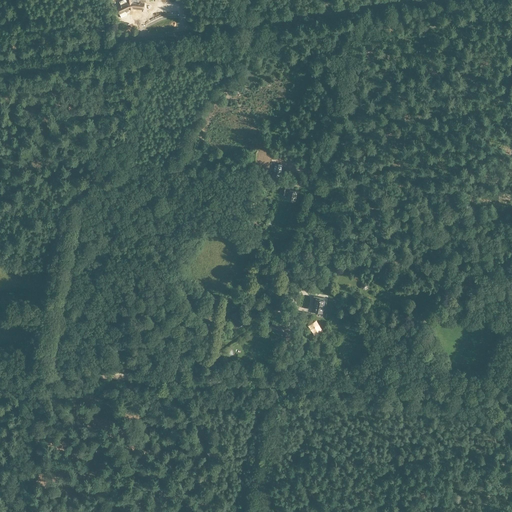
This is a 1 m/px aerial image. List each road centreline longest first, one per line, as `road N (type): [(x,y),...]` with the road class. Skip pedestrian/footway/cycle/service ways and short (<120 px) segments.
road 1 (track): [(511,398),(0,371)]
road 2 (primary): [(0,58),(436,0)]
road 3 (track): [(354,11),(339,121),(310,209),(297,288)]
road 4 (track): [(71,511),(95,493),(176,377)]
road 5 (track): [(7,511),(39,371)]
road 6 (track): [(251,511),(278,383)]
road 7 (track): [(490,395),(439,511)]
